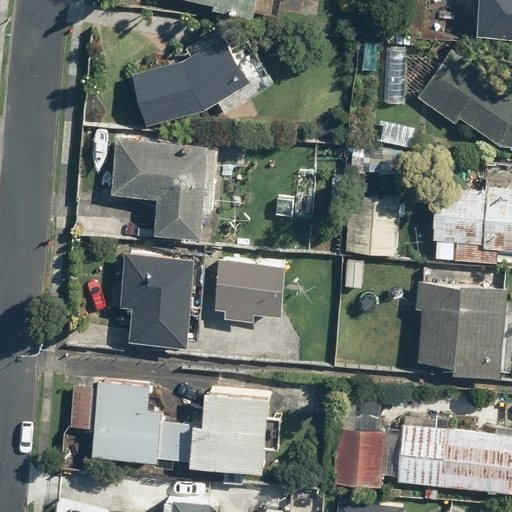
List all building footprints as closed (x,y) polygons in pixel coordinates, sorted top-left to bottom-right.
[(201,0),(278,14),(280,0),(201,0)] [(511,31),(511,0),(476,0),(474,29),(511,31)] [(196,104),(213,94),(222,109),(273,79),(246,32),(230,41),(220,25),(176,50),(179,54),(130,66),(144,118),(196,104)] [(377,69),(379,40),(362,39),(361,68),(377,69)] [(511,84),(450,42),(416,92),(456,120),(461,112),(497,137),(511,138),(511,84)] [(217,138),(115,131),(111,188),(90,187),(90,199),(122,201),(123,189),(156,191),(153,227),(200,230),(202,203),(213,204),(217,138)] [(408,145),(350,143),(350,167),(407,169),(408,145)] [(511,162),(485,162),(484,183),(433,181),(431,259),(496,261),(496,245),(511,245),(511,162)] [(394,253),(397,192),(381,191),(381,194),(349,192),(346,251),(394,253)] [(186,340),(193,249),(124,244),(123,265),(111,264),(109,305),(133,307),(130,336),(186,340)] [(286,257),(218,252),(215,301),(225,302),(224,314),(253,316),(254,307),(282,309),(286,257)] [(365,255),(347,254),(345,285),(363,286),(365,255)] [(506,281),(421,277),(417,355),(449,357),(449,370),(501,373),(506,281)] [(147,379),(74,376),(71,424),(95,425),(93,452),(192,457),(191,462),(260,465),(261,442),(279,442),(280,413),(263,412),(265,388),(203,385),(201,409),(194,408),(193,420),(161,418),(161,405),(146,405),(147,379)] [(380,405),(340,402),(334,480),(381,483),(386,427),(378,427),(380,405)] [(511,427),(400,419),(399,429),(388,429),(385,471),(396,472),(396,477),(511,485),(511,427)] [(207,511),(209,495),(167,491),(165,511),(207,511)] [(402,511),(404,499),(339,494),(337,511),(402,511)] [(460,511),(447,502),(439,511),(460,511)]
